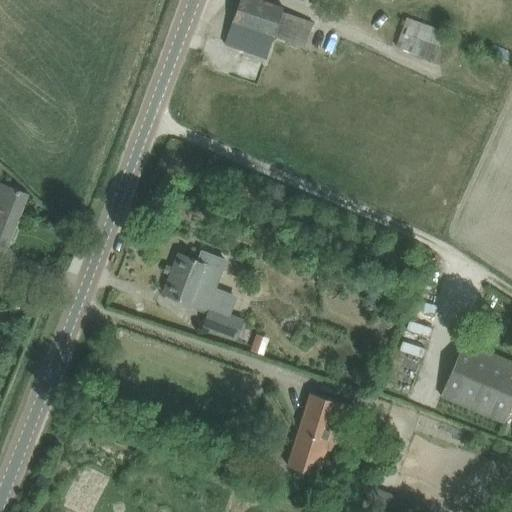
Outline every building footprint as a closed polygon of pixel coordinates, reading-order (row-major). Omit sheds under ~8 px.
[(238,0),(224,44),(243,50),(266,59),(274,35),(306,46),(314,22),(282,11),(284,7),(262,0),(238,0)] [(394,47),(436,61),(447,32),(404,16),(394,47)] [(0,183),(0,248),(6,251),(28,194),(9,187),(0,183)] [(201,283),(208,265),(178,253),(163,293),(193,305),(203,309),(204,306),(208,308),(202,325),(237,338),(244,321),(228,315),(242,281),(226,275),(220,291),(201,283)] [(391,312),(382,317),(388,327),(397,322),(391,312)] [(257,341),(253,353),(263,356),(267,344),(257,341)] [(428,359),(431,348),(410,342),(407,353),(428,359)] [(504,425),(511,406),(511,366),(462,347),(440,399),(504,425)] [(286,466),(306,472),(318,476),(325,453),(337,457),(353,407),(329,399),(310,393),(286,466)] [(447,432),(444,444),(469,450),(472,438),(447,432)] [(76,468),(61,511),(89,511),(102,476),(76,468)] [(351,477),(340,502),(364,511),(405,511),(410,501),(400,497),(351,477)]
